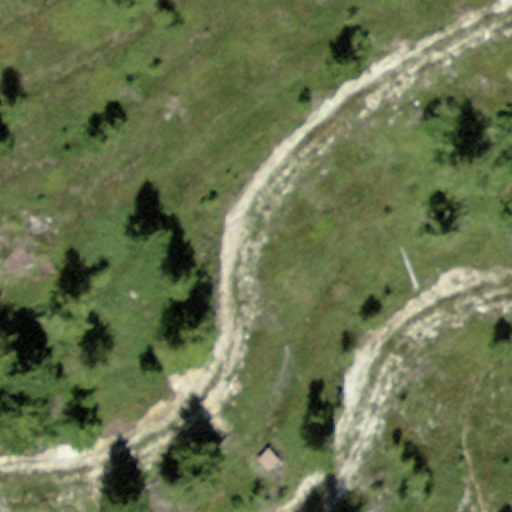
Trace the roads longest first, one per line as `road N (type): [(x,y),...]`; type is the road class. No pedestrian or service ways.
road 1 (track): [(0,436),(216,376),(256,213),(368,67),(505,0)]
road 2 (track): [(511,265),(453,285),(312,475),(230,511)]
